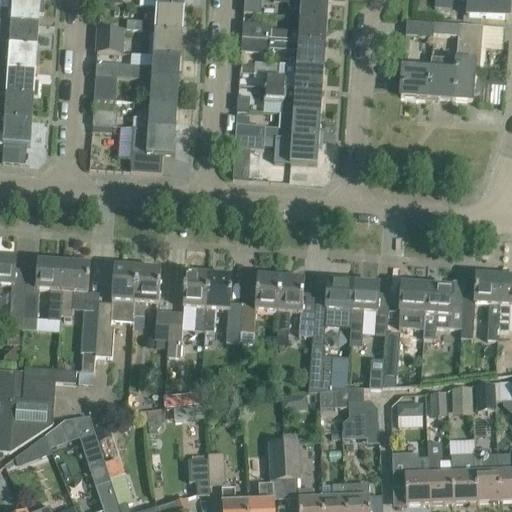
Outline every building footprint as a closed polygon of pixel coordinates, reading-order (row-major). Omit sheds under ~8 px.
[(0,23),(38,26),(39,17),(44,17),(45,1),(40,1),(29,0),(11,0),(11,12),(0,11),(0,23)] [(156,0),(156,10),(184,12),(184,0),(156,0)] [(301,10),(300,19),(327,21),(328,0),(273,0),(273,5),(288,6),(288,9),(301,10)] [(452,0),(434,0),(435,9),(452,10),(452,0)] [(507,21),(508,0),(480,0),(479,0),(468,0),(467,18),(507,21)] [(182,36),(184,12),(156,10),(154,34),(182,36)] [(243,25),(242,40),(286,43),(325,46),(327,21),(300,19),(299,35),(271,33),(271,28),(243,25)] [(0,23),(0,46),(37,50),(38,26),(0,23)] [(143,34),(144,24),(126,23),(126,33),(143,34)] [(433,40),(433,37),(434,26),(406,24),(405,38),(406,38),(405,54),(408,55),(410,38),(433,40)] [(459,27),(434,26),(433,37),(458,39),(459,27)] [(482,29),(459,27),(458,39),(456,62),(453,102),(472,104),(474,73),(479,74),(482,29)] [(123,57),(124,33),(96,32),(95,55),(123,57)] [(154,34),(152,58),(180,60),(182,36),(154,34)] [(324,70),(325,46),(286,43),(242,40),(240,55),(268,57),(269,52),(297,54),(296,68),(324,70)] [(0,72),(35,75),(37,50),(0,46),(0,72)] [(96,66),(95,79),(116,81),(139,82),(179,84),(180,60),(152,58),(151,70),(96,66)] [(427,100),(453,102),(456,62),(431,60),(430,72),(429,72),(427,100)] [(264,91),(322,95),(324,70),(296,68),(279,67),(255,66),(241,65),(241,76),(254,77),(265,78),(264,91)] [(400,99),(427,100),(429,72),(404,70),(402,97),(401,97),(400,99)] [(0,96),(6,97),(33,99),(37,99),(38,84),(34,83),(35,75),(0,72),(0,96)] [(95,79),(93,103),(115,105),(116,81),(95,79)] [(149,108),(177,110),(179,84),(139,82),(139,92),(151,93),(149,108)] [(484,82),(483,106),(501,107),(502,93),(505,93),(505,83),(484,82)] [(283,108),(283,116),(293,117),(320,119),(322,95),(264,91),(263,106),(283,108)] [(4,122),(31,124),(33,99),(6,97),(4,122)] [(247,115),(248,102),(237,101),(236,114),(247,115)] [(114,115),(114,110),(134,111),(135,106),(115,105),(93,103),(92,128),(117,129),(117,116),(114,115)] [(133,121),(133,130),(175,133),(177,110),(149,108),(148,122),(133,121)] [(320,119),(293,117),(291,142),(319,144),(319,135),(320,119)] [(0,121),(0,134),(3,134),(2,147),(30,149),(31,124),(4,122),(0,121)] [(235,137),(235,138),(263,140),(276,141),(279,141),(280,131),(264,130),(264,129),(236,127),(235,137)] [(95,128),(95,135),(111,136),(111,129),(95,128)] [(133,130),(133,131),(130,176),(159,178),(161,178),(162,158),(173,159),(175,133),(133,130)] [(235,138),(234,152),(263,154),(264,149),(275,150),(274,166),(289,167),(317,169),(318,152),(319,144),(291,142),(279,141),(276,141),(263,140),(235,138)] [(15,260),(0,259),(0,293),(0,288),(13,289),(15,260)] [(59,324),(63,266),(38,264),(37,284),(36,292),(50,293),(48,324),(59,324)] [(71,313),(84,314),(81,356),(82,357),(81,375),(93,376),(94,360),(98,306),(86,305),(87,293),(89,267),(63,266),(59,324),(60,324),(60,320),(71,320),(71,313)] [(134,320),(137,271),(113,269),(111,307),(98,306),(94,360),(111,361),(113,331),(109,331),(110,323),(134,325),(134,320)] [(137,271),(134,320),(144,321),(145,305),(158,306),(160,272),(137,271)] [(204,336),(208,277),(185,276),(182,310),(195,311),(193,335),(204,336)] [(226,334),(240,335),(242,308),(230,307),(232,279),(208,277),(204,336),(214,336),(215,313),(228,314),(226,334)] [(242,308),(240,335),(240,345),(253,346),(254,318),(279,319),(282,280),(256,278),(254,308),(242,308)] [(498,338),(502,280),(476,278),(474,306),(489,307),(487,344),(498,345),(498,338)] [(305,281),(282,280),(279,319),(277,346),(287,347),(288,336),(290,316),(301,317),(299,339),(312,340),(313,325),(315,296),(304,295),(305,281)] [(511,280),(502,280),(498,338),(509,338),(511,309),(511,308),(511,280)] [(312,340),(311,348),(324,348),(325,326),(350,328),(353,285),(328,284),(327,298),(315,296),(313,325),(312,340)] [(363,314),(377,315),(379,287),(353,285),(350,328),(349,340),(349,346),(361,347),(363,314)] [(399,315),(424,317),(427,288),(401,286),(399,315)] [(425,317),(424,329),(423,343),(435,344),(436,331),(461,333),(462,310),(451,310),(452,290),(427,288),(424,317),(425,317)] [(22,334),(24,298),(10,298),(8,333),(22,334)] [(38,299),(24,298),(22,334),(36,334),(38,299)] [(461,333),(461,341),(472,342),(474,306),(463,305),(463,307),(462,310),(461,333)] [(157,349),(166,350),(169,316),(157,315),(155,344),(157,344),(157,349)] [(181,345),(183,317),(170,316),(168,344),(181,345)] [(383,383),(395,384),(398,339),(386,338),(384,374),(383,383)] [(19,351),(14,351),(4,359),(3,366),(18,367),(19,351)] [(52,426),(53,403),(54,386),(75,388),(76,375),(25,371),(24,375),(0,373),(0,453),(9,454),(52,426)] [(371,373),(370,391),(383,392),(383,383),(384,374),(371,373)] [(94,376),(93,376),(81,375),(79,375),(78,387),(93,388),(94,376)] [(494,388),(494,415),(495,418),(502,417),(502,405),(511,405),(511,407),(511,384),(493,386),(494,388)] [(476,416),(494,415),(494,388),(475,389),(476,416)] [(213,390),(201,392),(202,403),(215,401),(213,390)] [(342,426),(342,442),(342,450),(351,449),(351,439),(354,439),(354,428),(377,427),(377,413),(370,405),(363,405),(363,392),(361,392),(347,391),(347,394),(347,404),(346,404),(347,423),(342,426)] [(471,391),(451,391),(452,419),(472,419),(471,391)] [(347,404),(347,394),(334,395),(320,396),(319,412),(340,411),(340,422),(337,422),(338,442),(342,442),(342,426),(347,423),(346,404),(347,404)] [(198,396),(183,398),(184,409),(199,408),(198,396)] [(306,396),(280,399),(282,414),(307,411),(306,396)] [(445,397),(430,398),(431,421),(447,420),(445,397)] [(424,421),(424,406),(396,407),(396,422),(424,421)] [(203,408),(187,410),(187,423),(204,421),(203,408)] [(164,416),(146,418),(148,436),(156,435),(165,423),(164,416)] [(104,419),(91,420),(96,438),(110,436),(104,419)] [(119,511),(119,510),(109,483),(89,421),(72,423),(73,426),(101,511),(119,511)] [(296,436),(283,437),(284,446),(286,483),(300,483),(298,445),(297,445),(296,436)] [(45,444),(33,450),(39,464),(51,459),(45,444)] [(284,446),(268,446),(270,484),(273,484),(286,483),(284,446)] [(500,505),(498,474),(491,474),(490,453),(474,454),(474,458),(476,506),(500,505)] [(427,477),(427,476),(419,477),(418,456),(391,457),(393,492),(405,491),(405,508),(429,507),(428,477),(427,477)] [(207,458),(209,490),(225,489),(224,457),(207,458)] [(508,473),(498,474),(500,505),(511,504),(511,457),(507,458),(508,473)] [(209,499),(209,490),(207,458),(191,459),(192,464),(188,464),(188,486),(196,486),(197,500),(209,499)] [(452,475),(450,476),(451,476),(453,507),(476,506),(474,458),(451,459),(452,475)] [(428,477),(429,507),(453,507),(451,476),(450,476),(440,476),(440,461),(428,462),(428,476),(427,476),(427,477),(428,477)] [(109,483),(119,510),(132,505),(123,478),(109,483)] [(247,505),(247,511),(274,511),(274,504),(273,504),(273,487),(259,488),(259,504),(247,505)] [(369,511),(369,487),(344,488),(345,511),(369,511)] [(322,511),(345,511),(344,488),(332,489),(333,501),(322,501),(322,511)] [(298,511),(322,511),(322,501),(312,502),(312,491),(298,492),(298,511)] [(247,511),(247,505),(234,505),(234,493),(223,493),(223,506),(222,506),(222,511),(247,511)] [(189,511),(187,503),(157,511),(156,511),(189,511)]
